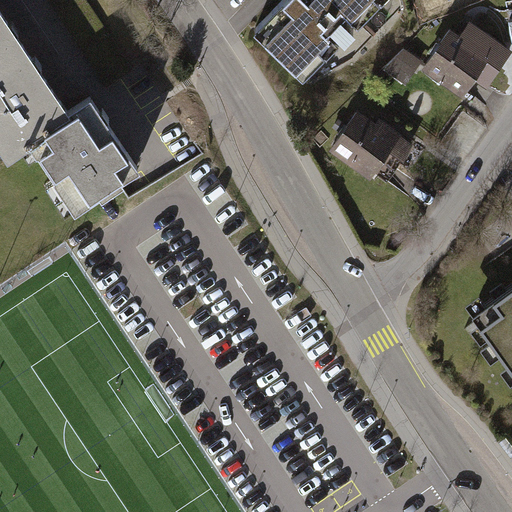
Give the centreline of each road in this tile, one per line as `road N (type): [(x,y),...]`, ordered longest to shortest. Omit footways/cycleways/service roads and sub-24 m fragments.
road 1 (tertiary): [(359,302),(175,0)]
road 2 (tertiary): [(493,511),(359,302)]
road 3 (residential): [(359,302),(412,260),(511,121)]
road 4 (residential): [(34,0),(145,162)]
